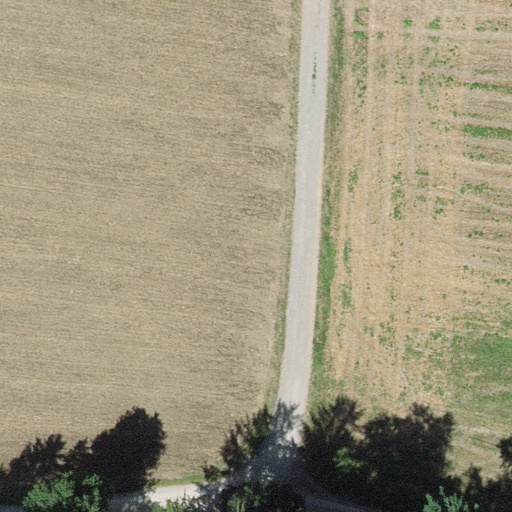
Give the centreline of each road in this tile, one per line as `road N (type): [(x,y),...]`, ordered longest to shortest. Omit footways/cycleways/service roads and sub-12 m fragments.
road 1 (track): [(283,486),(297,417),(321,0)]
road 2 (track): [(0,510),(283,486)]
